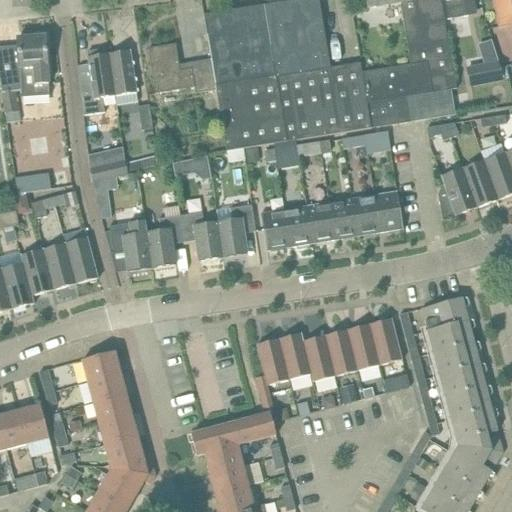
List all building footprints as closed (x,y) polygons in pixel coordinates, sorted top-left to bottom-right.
[(275,144),(296,141),(328,136),(351,132),(371,129),(370,128),(411,122),(407,98),(451,91),(456,90),(448,41),(447,41),(444,21),(445,21),(441,1),(441,0),(366,0),(368,9),(400,3),(411,65),(368,73),(367,69),(361,70),(360,64),(330,69),(319,0),(300,0),(204,15),(211,60),(217,91),(228,152),(243,149),(275,144)] [(443,0),(447,19),(476,14),(474,2),(473,0),(443,0)] [(511,0),(494,0),(499,27),(511,25),(511,0)] [(22,98),(49,96),(47,67),(48,67),(46,37),(17,39),(18,47),(0,47),(0,83),(5,113),(7,124),(20,122),(15,92),(22,91),(22,98)] [(195,94),(217,91),(211,60),(190,63),(191,69),(180,71),(176,45),(148,49),(155,95),(194,89),(195,94)] [(78,68),(83,117),(105,114),(103,99),(116,98),(108,55),(100,57),(99,51),(87,52),(88,58),(87,59),(88,66),(78,68)] [(108,55),(116,98),(137,95),(131,52),(108,55)] [(466,67),(470,87),(502,82),(499,61),(466,67)] [(451,91),(407,98),(411,123),(455,116),(451,91)] [(139,107),(142,131),(143,139),(154,138),(150,106),(139,107)] [(493,118),(494,127),(506,125),(505,116),(493,118)] [(480,120),(482,129),(494,127),(493,118),(480,120)] [(446,125),(451,139),(459,136),(454,124),(446,125)] [(440,134),(443,142),(451,139),(446,125),(437,127),(427,128),(428,139),(440,134)] [(367,154),(390,151),(387,133),(365,137),(366,146),(367,154)] [(356,148),(366,146),(365,137),(355,138),(356,148)] [(296,141),(275,144),(276,151),(277,160),(279,169),(300,166),(299,157),(297,147),(296,141)] [(329,142),(319,144),(321,153),(331,152),(329,142)] [(319,144),(297,147),(299,157),(321,153),(319,144)] [(259,161),(257,148),(245,150),(247,163),(259,161)] [(245,160),(243,149),(228,152),(229,162),(245,160)] [(277,160),(276,151),(265,152),(266,162),(277,160)] [(484,162),(498,201),(511,196),(511,172),(505,154),(484,162)] [(155,157),(140,161),(143,170),(157,167),(155,157)] [(90,168),(93,182),(128,175),(124,160),(90,168)] [(462,170),(477,209),(498,201),(484,162),(462,170)] [(445,191),(455,217),(477,209),(462,170),(440,178),(445,191)] [(49,175),(15,180),(17,195),(51,190),(49,175)] [(438,194),(442,222),(455,217),(445,191),(438,194)] [(374,196),(380,234),(403,231),(397,193),(374,196)] [(63,196),(53,199),(55,207),(65,204),(63,196)] [(352,200),(358,238),(380,234),(374,196),(352,200)] [(15,199),(17,215),(30,213),(27,197),(15,199)] [(53,199),(42,202),(32,204),(36,220),(48,216),(46,210),(55,207),(53,199)] [(329,203),(335,241),(358,238),(352,200),(329,203)] [(307,207),(313,245),(335,241),(329,203),(307,207)] [(109,205),(98,206),(102,220),(111,218),(109,205)] [(160,231),(147,233),(152,270),(175,266),(172,241),(184,239),(181,216),(179,205),(163,208),(164,218),(159,219),(160,231)] [(231,220),(218,222),(223,259),(247,255),(243,231),(255,229),(251,205),(230,208),(231,220)] [(284,211),(290,249),(313,245),(307,207),(284,211)] [(261,214),(267,252),(290,249),(284,211),(261,214)] [(0,230),(3,230),(14,228),(14,227),(19,227),(18,223),(16,212),(0,215),(0,230)] [(202,212),(181,216),(184,239),(195,238),(199,263),(223,259),(218,222),(204,224),(202,212)] [(131,224),(129,225),(109,227),(113,254),(114,254),(113,250),(124,248),(128,273),(152,270),(147,233),(145,219),(130,221),(131,224)] [(3,230),(4,236),(7,244),(17,241),(14,228),(3,230)] [(65,245),(76,285),(98,279),(88,239),(87,239),(84,229),(63,235),(65,245)] [(43,251),(54,291),(76,285),(65,245),(43,251)] [(32,297),(54,291),(43,251),(21,257),(22,265),(23,264),(32,297)] [(1,270),(12,311),(34,305),(32,297),(23,264),(22,265),(1,270)] [(0,270),(0,313),(12,311),(1,270),(0,270)] [(468,511),(496,464),(492,462),(498,453),(495,443),(499,442),(462,299),(421,310),(426,327),(420,328),(449,439),(448,451),(412,511),(468,511)] [(424,433),(412,453),(420,458),(431,438),(439,436),(407,314),(399,316),(431,437),(424,433)] [(392,320),(370,326),(380,366),(402,361),(392,320)] [(370,326),(348,331),(358,372),(380,366),(370,326)] [(348,331),(326,337),(336,378),(358,372),(348,331)] [(302,335),(279,340),(289,381),(311,376),(313,383),(314,383),(303,343),(302,335)] [(326,337),(303,343),(314,383),(336,378),(326,337)] [(256,346),(264,378),(266,387),(289,381),(279,340),(256,346)] [(86,377),(119,368),(115,353),(82,362),(86,377)] [(90,393),(123,384),(119,368),(86,377),(90,393)] [(39,373),(45,395),(54,393),(48,371),(39,373)] [(409,387),(405,372),(398,374),(402,389),(409,387)] [(264,378),(256,379),(265,415),(273,414),(266,387),(264,378)] [(94,408),(127,400),(123,384),(90,393),(94,408)] [(339,389),(344,405),(358,402),(353,385),(339,389)] [(363,390),(365,400),(374,397),(372,388),(363,390)] [(45,395),(48,407),(57,405),(54,393),(45,395)] [(294,399),(299,417),(311,414),(306,396),(294,399)] [(99,424),(131,415),(127,400),(94,408),(99,424)] [(40,406),(19,412),(28,445),(49,439),(40,406)] [(275,410),(278,423),(290,420),(286,407),(275,410)] [(19,412),(0,416),(0,425),(7,451),(28,445),(19,412)] [(276,436),(270,414),(246,420),(252,442),(276,436)] [(103,440),(136,431),(131,415),(99,424),(103,440)] [(228,425),(234,447),(237,446),(252,442),(246,420),(228,425)] [(53,424),(56,436),(65,434),(62,422),(53,424)] [(209,430),(215,452),(234,447),(228,425),(209,430)] [(197,457),(204,455),(215,452),(209,430),(191,435),(197,457)] [(107,455),(140,447),(136,431),(103,440),(107,455)] [(56,436),(59,449),(68,446),(65,434),(56,436)] [(269,447),(273,458),(281,456),(278,444),(269,447)] [(210,478),(243,469),(238,447),(237,446),(234,447),(215,452),(204,455),(210,478)] [(111,470),(155,477),(150,461),(144,462),(140,447),(107,455),(111,470)] [(412,453),(401,473),(408,477),(420,458),(412,453)] [(74,454),(62,457),(64,466),(76,463),(74,454)] [(273,458),(276,470),(284,467),(281,456),(273,458)] [(70,468),(66,476),(77,482),(81,475),(70,468)] [(210,478),(216,501),(250,492),(243,469),(210,478)] [(103,485),(133,502),(144,482),(150,486),(155,477),(111,470),(103,485)] [(44,473),(36,475),(39,487),(47,485),(44,473)] [(401,473),(389,492),(396,497),(408,477),(401,473)] [(15,481),(16,485),(18,493),(39,487),(36,475),(15,481)] [(66,476),(62,483),(73,490),(77,482),(66,476)] [(91,505),(103,511),(126,511),(133,502),(103,485),(91,505)] [(280,488),(284,501),(292,498),(289,486),(280,488)] [(0,488),(0,497),(9,495),(7,487),(0,488)] [(216,501),(219,511),(265,511),(264,505),(254,507),(250,492),(216,501)] [(389,492),(378,511),(387,511),(396,497),(389,492)] [(45,498),(38,509),(43,511),(46,511),(52,502),(45,498)] [(292,498),(284,501),(286,511),(289,511),(295,510),(292,498)]
